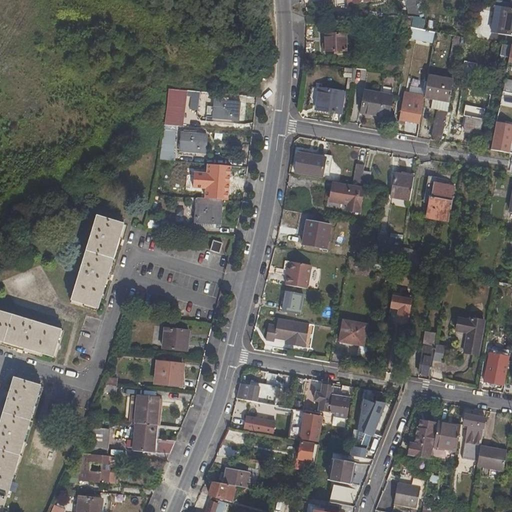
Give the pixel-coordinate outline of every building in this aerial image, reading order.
[(413,0),(403,0),(407,14),(416,12),(413,0)] [(491,33),(497,34),(502,7),(496,6),(491,33)] [(511,9),(502,7),(497,34),(511,36),(511,9)] [(306,25),(319,25),(319,15),(306,15),(306,25)] [(412,17),(402,17),(401,28),(410,28),(412,17)] [(410,28),(418,30),(420,17),(419,17),(412,17),(410,28)] [(408,38),(433,43),(435,33),(418,30),(410,28),(408,38)] [(346,34),(325,34),(325,52),(346,52),(346,34)] [(402,72),(408,40),(399,38),(395,60),(386,59),(384,70),(402,72)] [(509,56),(511,46),(501,44),(500,54),(509,56)] [(476,63),(465,62),(463,74),(474,76),(476,63)] [(350,78),(351,69),(343,67),(342,76),(350,78)] [(450,103),(454,80),(427,76),(423,98),(450,103)] [(505,81),(503,92),(511,93),(511,80),(505,79),(505,81)] [(329,116),(329,112),(316,110),(319,89),(316,88),(312,112),(329,116)] [(319,89),(316,110),(329,112),(340,114),(343,93),(319,89)] [(164,125),(170,126),(183,117),(186,92),(169,90),(164,125)] [(392,96),(365,91),(361,113),(388,118),(392,96)] [(420,97),(404,94),(399,120),(415,123),(420,97)] [(238,121),(240,102),(214,101),(214,110),(210,109),(210,115),(213,115),(213,119),(238,121)] [(467,114),(467,115),(464,115),(462,123),(466,124),(464,132),(480,135),(483,119),(480,119),(481,114),(477,112),(477,109),(470,108),(469,114),(467,114)] [(432,141),(441,142),(448,112),(439,110),(432,141)] [(176,126),(181,127),(183,117),(170,126),(176,126)] [(511,126),(497,124),(492,151),(510,154),(511,141),(511,126)] [(176,126),(170,126),(164,125),(160,160),(177,162),(178,155),(174,154),(176,126)] [(205,154),(207,136),(181,133),(180,151),(205,154)] [(294,174),(321,179),(325,158),(305,155),(298,153),(294,174)] [(364,171),(365,166),(357,165),(354,185),(361,186),(364,171)] [(201,189),(202,171),(179,169),(178,177),(175,177),(175,182),(177,182),(177,187),(201,189)] [(368,187),(371,173),(364,171),(361,186),(368,187)] [(395,174),(391,197),(409,200),(414,174),(402,172),(401,175),(395,174)] [(449,180),(427,176),(422,203),(429,204),(426,217),(448,221),(454,188),(448,186),(449,180)] [(335,184),(334,194),(329,193),(326,209),(359,215),(363,189),(335,184)] [(221,201),(194,199),(193,205),(195,206),(195,210),(193,210),(193,219),(194,219),(194,223),(220,225),(221,201)] [(98,309),(124,224),(96,216),(70,301),(98,309)] [(146,230),(167,231),(168,222),(148,221),(146,230)] [(329,242),(331,235),(328,235),(330,225),(310,221),(308,237),(303,237),(302,245),(326,250),(327,242),(329,242)] [(400,248),(402,240),(377,235),(373,261),(397,265),(400,248)] [(219,255),(223,244),(213,241),(209,251),(219,255)] [(420,251),(400,248),(397,265),(417,268),(420,251)] [(291,276),(287,276),(285,286),(307,289),(311,266),(293,262),(291,276)] [(303,294),(286,291),(284,303),(282,311),(289,312),(289,315),(296,316),(297,314),(299,314),(303,294)] [(392,296),(389,308),(398,310),(396,323),(407,324),(411,300),(392,296)] [(0,342),(53,358),(61,331),(0,311),(0,342)] [(286,338),(285,341),(285,344),(304,348),(309,324),(277,318),(276,326),(267,324),(265,341),(273,342),(273,339),(274,336),(286,338)] [(469,320),(457,318),(455,331),(467,333),(463,354),(478,356),(484,321),(469,319),(469,320)] [(367,325),(342,320),(339,342),(358,345),(356,356),(362,356),(368,351),(368,347),(363,346),(367,325)] [(185,331),(164,329),(162,349),(186,351),(188,340),(184,340),(185,331)] [(435,345),(437,334),(425,332),(418,374),(430,376),(432,361),(435,345)] [(435,345),(432,361),(442,362),(444,346),(435,345)] [(507,357),(493,355),(490,372),(485,371),(483,382),(502,386),(507,357)] [(181,364),(157,362),(154,384),(181,387),(183,371),(181,364)] [(104,386),(117,387),(118,378),(109,377),(104,386)] [(0,511),(2,511),(41,386),(13,378),(0,421),(0,511)] [(257,402),(258,398),(260,387),(240,383),(236,398),(248,401),(257,402)] [(319,402),(317,412),(347,417),(352,388),(342,386),(340,397),(331,396),(332,387),(321,385),(320,393),(319,402)] [(104,386),(98,400),(115,402),(117,387),(104,386)] [(176,401),(178,393),(169,391),(167,400),(176,401)] [(357,432),(382,435),(387,398),(362,394),(357,432)] [(159,399),(138,397),(135,424),(136,424),(156,426),(159,399)] [(245,414),(248,401),(236,398),(232,411),(245,414)] [(304,425),(303,430),(301,439),(317,442),(322,417),(304,413),(302,425),(304,425)] [(467,429),(465,443),(481,446),(485,418),(465,415),(463,428),(467,429)] [(228,428),(251,432),(253,422),(253,421),(231,417),(228,428)] [(442,443),(448,444),(457,446),(460,427),(449,425),(450,422),(438,420),(437,424),(434,441),(442,443)] [(423,429),(419,429),(417,429),(414,445),(412,444),(410,456),(431,459),(433,446),(434,441),(437,424),(424,422),(423,429)] [(156,426),(136,424),(133,451),(157,454),(158,440),(155,440),(156,431),(156,426)] [(110,430),(93,428),(91,447),(79,446),(76,453),(82,454),(108,456),(110,430)] [(294,438),(301,439),(303,430),(296,429),(294,438)] [(169,455),(175,442),(158,440),(157,454),(169,455)] [(301,443),(298,459),(304,460),(303,469),(309,471),(314,445),(301,443)] [(355,445),(353,455),(368,457),(369,448),(355,445)] [(481,446),(477,468),(503,472),(507,450),(481,446)] [(219,448),(216,456),(235,459),(237,451),(219,448)] [(79,482),(105,484),(107,484),(108,473),(109,465),(107,465),(108,456),(82,454),(79,482)] [(303,469),(304,460),(298,459),(296,468),(303,469)] [(348,485),(352,464),(333,460),(329,481),(348,485)] [(225,471),(219,471),(221,466),(213,463),(205,481),(212,482),(236,486),(246,488),(249,473),(225,468),(225,471)] [(68,483),(76,484),(77,475),(69,474),(68,483)] [(208,494),(231,502),(236,486),(212,482),(208,494)] [(420,487),(397,483),(393,504),(416,508),(420,487)] [(267,511),(273,511),(276,494),(269,492),(266,508),(268,508),(267,511)] [(100,511),(102,499),(80,497),(78,511),(100,511)] [(212,511),(216,502),(208,500),(203,511),(212,511)]
